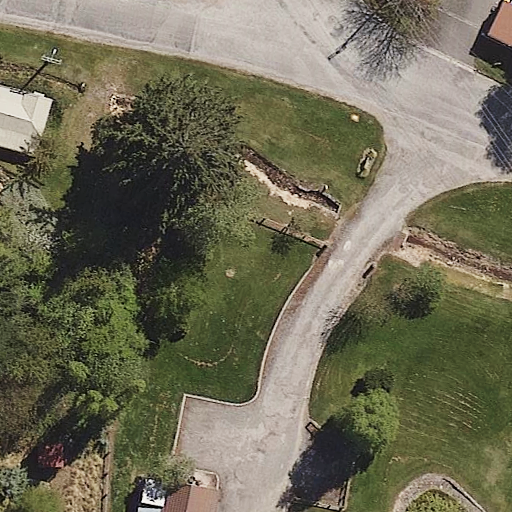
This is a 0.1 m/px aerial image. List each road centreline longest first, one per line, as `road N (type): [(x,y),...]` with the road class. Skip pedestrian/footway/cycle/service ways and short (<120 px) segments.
road 1 (residential): [(73,0),(383,52)]
road 2 (residential): [(511,117),(383,52)]
